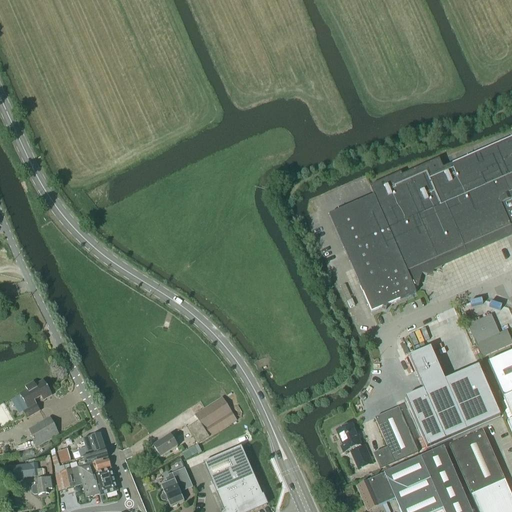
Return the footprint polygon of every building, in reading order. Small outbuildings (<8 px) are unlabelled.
[(511,138),(451,165),(442,169),(438,160),(401,177),(400,174),(369,188),(373,197),(328,216),(371,313),(382,309),(386,310),(388,306),(416,294),(414,289),(415,288),(418,274),(425,277),(427,271),(433,272),(482,250),(511,237),(511,138)] [(481,359),(511,345),(506,332),(498,335),(490,316),(467,327),(481,359)] [(405,399),(427,449),(445,442),(452,438),(467,432),(500,418),(478,367),(463,374),(445,381),(445,382),(430,348),(425,351),(408,358),(423,391),(420,392),(405,399)] [(511,352),(487,363),(499,391),(511,385),(511,352)] [(43,401),(52,396),(43,381),(35,386),(33,382),(25,387),(27,391),(20,395),(28,409),(23,413),(27,419),(40,412),(33,400),(40,396),(43,401)] [(511,385),(499,391),(511,420),(506,422),(511,435),(511,385)] [(197,445),(236,421),(222,398),(194,415),(198,422),(186,429),(197,445)] [(375,420),(388,449),(373,455),(380,470),(418,453),(398,409),(375,420)] [(36,425),(28,430),(36,448),(50,441),(59,435),(50,417),(41,423),(36,425)] [(341,447),(344,453),(350,451),(358,471),(373,465),(365,446),(361,448),(351,425),(336,432),(342,446),(341,447)] [(477,511),(511,511),(511,499),(482,432),(449,446),(477,511)] [(86,449),(78,451),(80,459),(81,459),(83,458),(101,453),(105,452),(100,435),(99,436),(83,441),(86,449)] [(159,458),(177,448),(170,436),(152,447),(159,458)] [(32,444),(17,447),(18,453),(33,449),(32,444)] [(251,511),(266,505),(241,447),(203,464),(224,511),(223,511),(251,511)] [(369,511),(394,501),(399,511),(470,511),(443,448),(355,488),(366,511),(369,511)] [(60,465),(69,462),(66,450),(57,453),(60,465)] [(84,462),(77,464),(78,467),(86,465),(92,464),(108,460),(108,459),(105,452),(101,453),(83,458),(84,462)] [(108,460),(92,464),(95,474),(111,470),(108,460)] [(37,464),(29,465),(20,467),(19,467),(12,468),(12,467),(2,468),(4,481),(14,479),(14,481),(20,480),(36,478),(36,481),(35,481),(36,487),(32,487),(31,489),(32,494),(33,496),(37,495),(37,496),(48,494),(48,491),(52,490),(51,486),(50,479),(46,480),(46,477),(43,478),(42,470),(37,471),(37,464)] [(86,465),(78,467),(83,485),(82,485),(86,498),(99,495),(98,493),(93,474),(95,474),(92,464),(86,465)] [(59,465),(54,466),(54,474),(55,474),(62,472),(70,470),(68,465),(59,468),(59,465)] [(62,472),(55,474),(58,491),(65,490),(82,485),(83,485),(78,467),(70,470),(62,472)] [(190,485),(192,488),(184,469),(167,476),(168,478),(167,478),(167,479),(166,479),(166,480),(166,481),(166,482),(166,483),(167,483),(167,484),(161,487),(163,493),(161,493),(162,495),(161,496),(160,497),(160,498),(160,499),(161,500),(161,501),(162,501),(163,502),(164,502),(165,502),(166,503),(167,502),(170,508),(184,502),(178,490),(190,485)] [(95,474),(93,474),(98,493),(99,495),(100,494),(102,502),(106,501),(104,495),(117,492),(116,490),(111,470),(95,474)]
